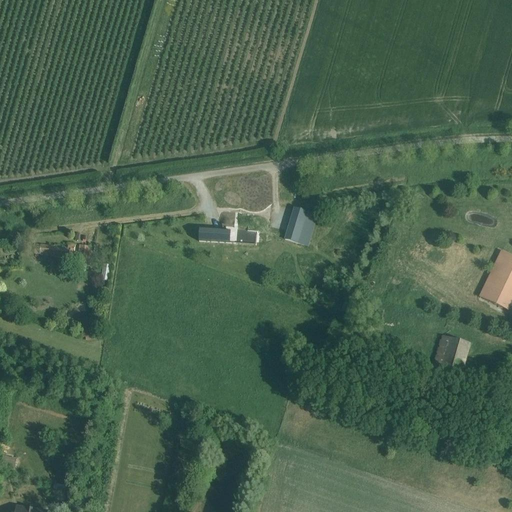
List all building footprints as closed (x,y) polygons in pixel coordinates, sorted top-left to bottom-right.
[(294,209),(285,240),(307,247),(317,217),(294,209)] [(199,230),(199,242),(234,244),(256,246),(256,242),(257,232),(252,231),(253,226),(235,226),(235,232),(223,232),(199,230)] [(39,255),(69,259),(70,250),(74,250),(75,246),(68,245),(68,249),(38,246),(38,248),(40,248),(39,255)] [(79,255),(77,265),(91,266),(92,257),(90,257),(91,247),(80,246),(79,255)] [(493,270),(480,298),(507,311),(511,301),(511,256),(502,252),(493,270)] [(96,327),(82,329),(83,338),(98,336),(96,327)] [(442,337),(430,379),(458,387),(470,344),(442,337)] [(14,468),(16,459),(3,457),(2,466),(14,468)]
